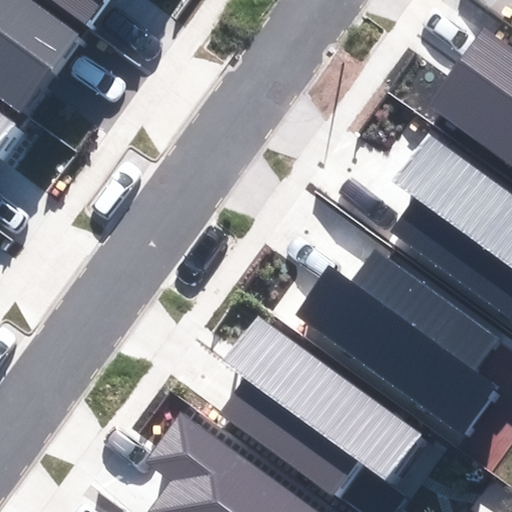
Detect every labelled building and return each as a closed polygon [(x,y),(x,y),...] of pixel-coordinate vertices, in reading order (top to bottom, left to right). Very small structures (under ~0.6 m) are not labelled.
[(0,0),(0,97),(22,113),(80,33),(33,0),(0,0)] [(103,0),(57,0),(88,22),(103,0)] [(511,51),(483,30),(431,100),(511,160),(511,51)] [(0,141),(13,124),(0,114),(0,141)] [(511,197),(428,136),(396,178),(420,196),(395,229),(511,315),(511,314),(511,197)] [(494,341),(376,254),(353,285),(334,271),(302,314),(462,433),(495,388),(471,370),(494,341)] [(417,434),(260,317),(227,362),(246,376),(221,410),(358,511),(388,511),(401,495),(382,481),(417,434)] [(82,387),(0,324),(0,476),(9,483),(82,387)] [(314,511),(182,414),(147,460),(175,480),(151,511),(314,511)]
